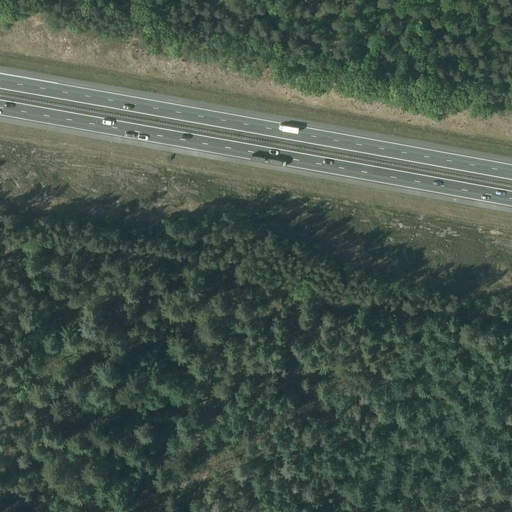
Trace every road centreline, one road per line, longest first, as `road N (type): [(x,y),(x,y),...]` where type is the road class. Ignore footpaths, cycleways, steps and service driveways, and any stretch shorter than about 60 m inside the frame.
road 1 (motorway): [(0,108),(511,199)]
road 2 (motorway): [(511,172),(0,81)]
road 3 (track): [(511,318),(339,298),(161,251),(0,238)]
road 4 (track): [(171,511),(238,276)]
